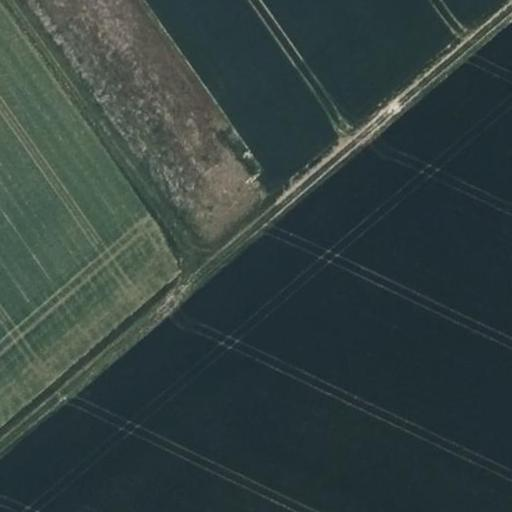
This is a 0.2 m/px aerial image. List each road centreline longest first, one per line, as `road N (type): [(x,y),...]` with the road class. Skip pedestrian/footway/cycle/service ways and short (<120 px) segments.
road 1 (track): [(511,8),(0,445)]
road 2 (track): [(10,0),(206,269)]
